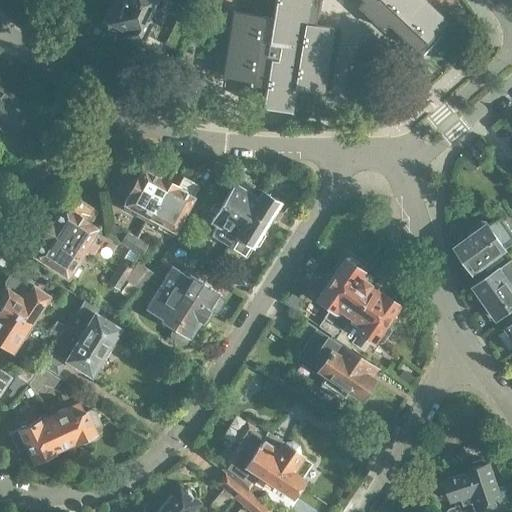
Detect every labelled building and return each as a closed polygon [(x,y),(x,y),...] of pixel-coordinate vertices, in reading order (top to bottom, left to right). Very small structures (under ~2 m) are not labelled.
[(120,0),(107,28),(108,32),(121,38),(126,36),(140,43),(147,29),(156,33),(170,0),(120,0)] [(178,0),(176,5),(189,11),(190,9),(192,10),(196,0),(178,0)] [(275,0),(273,18),(232,11),(221,76),(250,81),(250,85),(293,92),(293,88),(322,93),(333,27),(305,23),(309,0),(362,0),(364,1),(359,7),(383,30),(396,15),(403,21),(422,0),(275,0)] [(0,130),(8,136),(28,110),(0,88),(0,130)] [(157,202),(167,183),(142,169),(138,176),(128,170),(118,189),(128,194),(123,203),(137,211),(134,215),(146,221),(157,202)] [(176,187),(167,183),(157,202),(146,221),(158,228),(160,224),(174,231),(199,186),(182,177),(176,187)] [(257,198),(256,198),(249,193),(253,186),(240,178),(236,185),(233,183),(219,206),(216,204),(212,205),(209,209),(210,214),(213,216),(211,220),(217,224),(211,234),(227,245),(257,198)] [(261,191),(256,198),(257,198),(227,245),(244,255),(250,245),(253,247),(258,246),(264,237),(263,232),(260,230),(269,216),(276,220),(284,208),(277,203),(277,202),(261,191)] [(94,212),(77,202),(71,212),(62,206),(47,230),(85,255),(92,259),(100,246),(94,242),(92,244),(88,241),(97,228),(87,222),(94,212)] [(474,273),(510,247),(511,248),(511,230),(510,231),(501,217),(490,224),(489,222),(487,224),(485,222),(481,221),(473,227),(472,232),(473,234),(455,247),(474,273)] [(184,229),(176,243),(187,249),(194,236),(184,229)] [(85,255),(47,230),(41,240),(32,234),(22,248),(65,276),(74,263),(78,266),(85,255)] [(139,238),(128,231),(123,239),(134,246),(139,238)] [(145,252),(149,244),(139,238),(134,246),(145,252)] [(494,318),(511,305),(511,257),(474,285),(486,302),(484,304),(483,309),(488,318),(494,318)] [(356,302),(367,285),(366,285),(368,283),(365,281),(368,276),(361,271),(360,265),(350,259),(343,260),(317,298),(332,309),(326,318),(320,327),(329,333),(335,325),(342,330),(351,317),(353,318),(361,306),(356,302)] [(203,260),(198,268),(213,278),(218,270),(203,260)] [(124,280),(131,268),(121,261),(113,273),(124,280)] [(131,268),(124,280),(139,290),(152,273),(139,262),(133,270),(131,268)] [(234,265),(227,276),(236,281),(242,270),(234,265)] [(159,288),(203,315),(207,309),(213,313),(217,312),(223,303),(222,299),(215,295),(216,293),(173,266),(159,288)] [(129,301),(139,290),(124,280),(113,273),(106,282),(118,290),(116,293),(129,301)] [(0,294),(0,304),(31,325),(50,297),(32,284),(27,291),(20,286),(15,294),(5,287),(0,294)] [(335,325),(329,333),(349,347),(352,343),(363,351),(371,339),(372,340),(373,339),(378,342),(383,341),(389,332),(388,328),(384,325),(397,306),(367,285),(356,302),(361,306),(353,318),(351,317),(342,330),(335,325)] [(189,337),(203,315),(159,288),(145,309),(174,327),(170,334),(171,338),(180,344),(185,343),(188,337),(189,337)] [(93,317),(90,321),(66,360),(89,375),(99,359),(106,356),(110,351),(109,344),(118,329),(95,314),(102,303),(86,293),(77,307),(93,317)] [(292,293),(286,303),(298,312),(305,302),(292,293)] [(31,325),(0,304),(0,344),(12,353),(31,325)] [(56,321),(47,334),(56,340),(65,327),(56,321)] [(373,369),(306,323),(297,335),(307,342),(301,352),(322,365),(319,369),(327,375),(319,386),(341,401),(349,389),(358,395),(370,378),(367,377),(373,369)] [(511,323),(498,333),(508,348),(511,345),(511,323)] [(40,365),(59,377),(66,365),(48,354),(40,365)] [(28,384),(36,372),(19,360),(10,372),(15,376),(27,384),(28,384)] [(59,378),(59,377),(40,365),(36,372),(28,384),(38,391),(42,384),(52,387),(59,378)] [(0,391),(10,377),(0,370),(0,391)] [(27,384),(15,376),(9,386),(11,389),(12,390),(9,396),(15,399),(27,384)] [(83,410),(79,401),(69,406),(68,404),(46,414),(53,429),(55,428),(64,447),(74,442),(74,443),(78,441),(82,442),(91,438),(92,434),(95,433),(93,429),(102,425),(96,409),(90,407),(83,410)] [(17,429),(9,433),(18,452),(28,447),(35,461),(37,460),(41,462),(50,457),(52,453),(54,452),(54,451),(64,447),(55,428),(53,429),(46,414),(16,428),(17,429)] [(224,473),(242,487),(247,491),(255,479),(266,487),(270,482),(289,495),(311,464),(298,454),(299,453),(299,447),(291,442),(285,443),(283,445),(267,434),(265,437),(247,424),(235,442),(242,447),(236,455),(232,453),(221,469),(225,472),(224,473)] [(483,460),(472,463),(471,467),(466,469),(467,470),(443,478),(445,482),(440,484),(439,487),(441,494),(445,499),(450,497),(451,501),(454,500),(456,506),(449,508),(445,511),(496,511),(496,510),(505,507),(504,503),(511,500),(506,485),(499,488),(490,461),(487,462),(483,460)] [(220,511),(234,497),(242,487),(224,473),(216,483),(223,489),(209,505),(218,511),(220,511)] [(178,486),(155,511),(189,511),(197,503),(194,500),(195,496),(195,492),(189,487),(183,490),(178,486)] [(268,511),(270,510),(247,491),(242,487),(234,497),(251,511),(268,511)]
